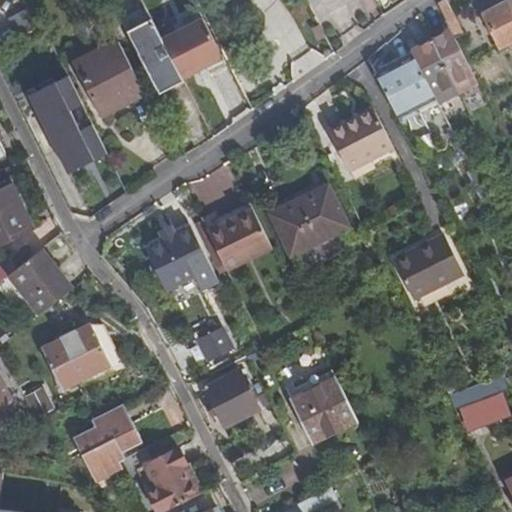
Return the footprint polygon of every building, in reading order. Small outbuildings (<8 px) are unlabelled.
[(307,0),(315,14),(328,7),(324,0),(307,0)] [(446,0),(442,0),(437,3),(451,30),(455,37),(463,33),(446,0)] [(491,0),(495,8),(483,14),(500,47),(511,40),(511,0),(510,0),(506,2),(505,0),(491,0)] [(204,20),(164,40),(182,76),(223,56),(204,20)] [(320,24),(312,28),(319,40),(326,36),(320,24)] [(451,30),(432,40),(457,92),(477,82),(455,37),(451,30)] [(164,40),(139,53),(157,89),(182,76),(164,40)] [(432,40),(411,51),(413,56),(435,98),(437,102),(457,92),(432,40)] [(119,42),(76,64),(101,113),(145,91),(119,42)] [(413,56),(376,75),(400,121),(418,112),(416,108),(435,98),(413,56)] [(84,105),(48,123),(67,161),(97,147),(103,143),(88,114),(84,105)] [(373,107),(346,121),(349,125),(375,111),(373,107)] [(346,121),(328,130),(349,170),(393,147),(375,111),(349,125),(346,121)] [(75,179),(59,187),(73,213),(90,220),(93,219),(95,218),(75,179)] [(9,181),(0,185),(0,244),(33,229),(9,181)] [(329,186),(271,215),(291,256),(349,227),(329,186)] [(252,207),(207,229),(227,269),(272,247),(252,207)] [(163,240),(145,249),(166,290),(195,276),(201,289),(218,281),(191,226),(175,234),(163,240)] [(159,233),(163,240),(175,234),(171,227),(159,233)] [(443,234),(394,259),(414,299),(464,274),(443,234)] [(42,249),(9,275),(39,315),(73,288),(42,249)] [(197,288),(162,305),(171,322),(180,317),(184,324),(188,322),(198,340),(218,330),(197,288)] [(92,325),(42,349),(62,389),(112,365),(92,325)] [(218,330),(198,340),(208,361),(233,348),(222,328),(218,330)] [(239,371),(206,388),(213,402),(208,405),(213,415),(218,412),(225,426),(259,409),(239,371)] [(501,376),(449,395),(456,409),(508,389),(501,376)] [(336,377),(291,399),(312,443),(357,421),(336,377)] [(0,419),(17,411),(0,378),(0,419)] [(41,387),(25,395),(37,417),(53,409),(41,387)] [(501,396),(461,410),(469,429),(509,415),(501,396)] [(95,427),(73,438),(92,476),(120,462),(126,459),(122,452),(143,442),(123,405),(95,419),(92,421),(95,427)] [(159,487),(148,492),(158,511),(164,511),(202,493),(195,478),(190,480),(175,451),(148,465),(159,487)] [(330,487),(298,503),(302,511),(312,511),(316,510),(317,511),(339,511),(342,511),(330,487)]
